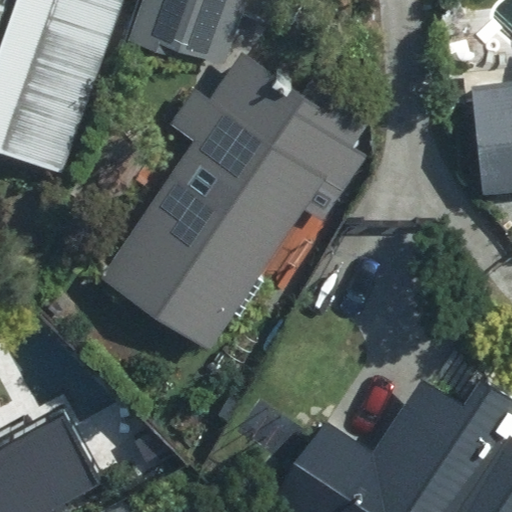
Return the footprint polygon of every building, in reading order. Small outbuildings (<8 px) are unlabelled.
[(0,144),(52,163),(108,0),(5,0),(3,6),(0,4),(0,144)] [(238,0),(150,0),(141,34),(223,57),(238,0)] [(317,213),(360,153),(343,141),(364,112),(304,71),(292,87),(235,47),(202,94),(188,84),(165,117),(179,126),(178,127),(188,134),(95,267),(203,342),(301,202),(317,213)] [(511,77),(464,82),(474,185),(511,181),(511,77)] [(511,511),(511,436),(411,375),(366,447),(314,415),(257,509),(260,511),(511,511)] [(0,511),(33,511),(74,489),(23,400),(0,412),(0,511)] [(140,511),(133,497),(102,511),(140,511)]
